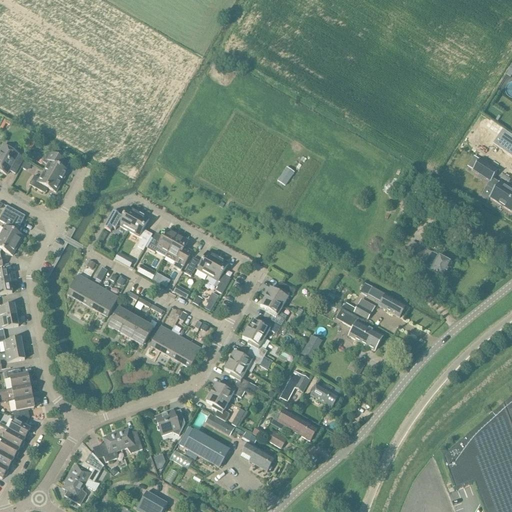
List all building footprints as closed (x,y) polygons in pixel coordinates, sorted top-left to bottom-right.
[(374,0),(372,3),(372,17),(374,18),(374,26),(389,26),(404,0),(374,0)] [(484,125),(475,142),(478,143),(474,150),(486,155),(498,132),(484,125)] [(498,138),(493,145),(511,157),(511,137),(503,131),(498,138)] [(31,151),(38,137),(33,135),(26,148),(31,151)] [(0,172),(7,176),(9,171),(16,175),(25,159),(4,147),(0,153),(0,172)] [(48,166),(44,173),(62,183),(68,172),(57,166),(60,161),(47,154),(42,163),(48,166)] [(479,160),(472,171),(497,187),(489,199),(511,214),(511,213),(511,192),(492,180),(498,172),(479,160)] [(279,182),(288,187),(296,172),(287,167),(279,182)] [(44,173),(40,179),(35,177),(29,186),(42,193),(45,188),(56,194),(62,183),(44,173)] [(9,220),(0,236),(0,237),(18,247),(23,237),(10,230),(14,223),(20,226),(25,217),(7,207),(2,216),(9,220)] [(113,213),(104,230),(105,229),(110,233),(111,233),(113,229),(116,231),(118,226),(128,232),(139,214),(128,208),(122,219),(120,217),(119,217),(114,214),(113,213)] [(399,227),(406,216),(401,212),(394,223),(399,227)] [(139,214),(128,232),(142,240),(138,248),(144,251),(151,239),(142,233),(149,220),(139,214)] [(156,254),(159,249),(168,254),(178,236),(167,230),(162,241),(155,237),(147,250),(156,254)] [(178,236),(168,254),(178,260),(173,268),(181,272),(190,256),(183,252),(188,242),(178,236)] [(0,267),(2,267),(1,260),(0,260),(0,249),(13,257),(18,247),(0,237),(0,267)] [(406,254),(412,257),(419,261),(419,263),(425,266),(423,269),(429,272),(443,280),(451,264),(432,253),(427,251),(432,242),(423,237),(418,246),(414,243),(412,243),(406,254)] [(99,243),(96,250),(103,253),(106,247),(99,243)] [(192,261),(189,266),(184,274),(191,278),(195,270),(208,277),(218,259),(208,253),(200,266),(192,261)] [(124,257),(119,254),(115,260),(120,263),(124,257)] [(218,259),(208,277),(220,284),(216,292),(222,296),(229,283),(221,278),(228,265),(218,259)] [(152,281),(155,275),(149,271),(146,278),(152,281)] [(0,273),(0,285),(10,283),(8,272),(0,273)] [(159,274),(156,281),(168,288),(171,281),(159,274)] [(68,296),(78,301),(88,282),(78,276),(68,296)] [(88,282),(78,301),(88,307),(99,288),(88,282)] [(10,283),(0,285),(0,296),(12,294),(10,283)] [(270,289),(265,298),(283,308),(289,297),(292,298),(295,292),(280,283),(275,292),(270,289)] [(376,291),(366,286),(365,285),(360,294),(380,305),(379,308),(399,319),(406,308),(385,296),(376,291)] [(175,293),(188,300),(192,293),(178,286),(175,293)] [(99,288),(88,307),(98,313),(109,293),(99,288)] [(109,293),(98,313),(108,318),(119,299),(109,293)] [(139,299),(128,293),(126,296),(136,303),(139,299)] [(283,308),(265,298),(260,307),(267,311),(266,313),(271,316),(268,321),(281,328),(285,321),(278,317),(283,308)] [(151,306),(140,300),(138,304),(149,310),(151,306)] [(358,300),(353,309),(340,302),(337,306),(354,315),(354,314),(367,322),(372,313),(368,311),(371,306),(361,301),(361,302),(358,300)] [(0,308),(0,319),(17,317),(14,306),(0,308)] [(163,313),(152,307),(150,311),(151,311),(149,315),(152,316),(154,313),(161,317),(163,313)] [(108,328),(120,334),(130,316),(119,309),(108,328)] [(185,327),(188,315),(180,313),(177,325),(185,327)] [(337,321),(353,330),(349,338),(374,352),(383,338),(357,323),(341,314),(337,321)] [(130,316),(120,334),(132,341),(142,323),(130,316)] [(17,317),(0,319),(0,323),(1,331),(19,328),(17,317)] [(193,332),(205,337),(209,325),(196,321),(193,332)] [(252,321),(247,330),(265,340),(270,331),(277,336),(281,328),(268,321),(266,326),(260,323),(259,325),(252,321)] [(142,323),(132,341),(143,347),(154,329),(142,323)] [(150,347),(160,352),(171,333),(161,328),(150,347)] [(265,340),(247,330),(242,339),(249,343),(248,345),(253,348),(251,353),(263,360),(267,353),(260,348),(265,340)] [(171,333),(160,352),(170,358),(181,339),(171,333)] [(312,338),(302,355),(311,361),(321,343),(312,338)] [(4,342),(6,353),(23,350),(21,339),(4,342)] [(181,339),(170,358),(180,364),(191,345),(181,339)] [(191,345),(180,364),(190,370),(201,350),(191,345)] [(23,350),(6,353),(8,364),(25,361),(23,350)] [(235,353),(229,362),(247,372),(252,363),(259,367),(263,360),(251,353),(248,357),(242,354),(241,357),(235,353)] [(247,372),(229,362),(224,371),(231,375),(230,377),(235,380),(232,385),(245,392),(250,384),(242,380),(247,372)] [(8,380),(10,379),(12,390),(30,386),(30,385),(32,384),(30,377),(28,378),(28,375),(22,376),(20,370),(6,373),(8,380)] [(296,374),(289,387),(302,394),(310,382),(312,378),(303,373),(301,377),(296,374)] [(217,385),(211,394),(229,404),(234,395),(241,399),(245,392),(232,385),(230,389),(224,386),(223,388),(217,385)] [(30,386),(12,390),(14,401),(32,398),(32,396),(34,395),(32,389),(31,389),(30,386)] [(332,409),(338,398),(316,386),(310,397),(332,409)] [(229,404),(211,394),(206,403),(213,407),(212,409),(217,412),(214,417),(225,423),(230,415),(224,412),(229,404)] [(14,413),(13,417),(29,419),(30,419),(28,411),(35,409),(34,405),(35,404),(34,400),(33,400),(32,398),(14,401),(17,412),(14,413)] [(511,511),(511,401),(443,461),(455,492),(473,485),(483,511),(511,511)] [(241,410),(232,425),(237,428),(246,413),(241,410)] [(285,410),(285,411),(277,424),(310,443),(318,430),(285,410)] [(156,419),(159,428),(157,429),(158,433),(160,432),(161,435),(170,432),(179,437),(185,425),(180,411),(174,414),(173,412),(170,413),(170,414),(156,419)] [(14,422),(9,432),(25,440),(26,439),(27,439),(30,433),(29,432),(30,430),(25,427),(29,419),(13,417),(12,421),(14,422)] [(234,430),(212,417),(208,424),(230,437),(234,430)] [(7,436),(3,442),(19,450),(20,449),(22,449),(25,443),(24,442),(25,440),(9,432),(1,427),(0,430),(0,431),(3,433),(3,434),(7,436)] [(183,449),(219,470),(230,451),(194,430),(193,431),(188,428),(178,446),(183,449)] [(263,433),(256,429),(253,434),(260,438),(263,433)] [(124,431),(116,433),(122,451),(127,450),(131,455),(143,451),(137,434),(131,436),(129,430),(124,432),(124,431)] [(273,432),(267,442),(281,451),(287,441),(273,432)] [(122,451),(116,433),(108,436),(109,438),(103,439),(105,445),(100,447),(106,464),(118,460),(117,453),(122,451)] [(3,442),(0,447),(0,452),(14,460),(15,459),(17,459),(19,453),(18,452),(19,450),(3,442)] [(240,457),(249,463),(267,473),(268,472),(270,472),(272,469),(271,467),(274,461),(247,445),(240,457)] [(0,452),(0,465),(8,470),(9,469),(11,469),(14,463),(13,462),(14,460),(0,452)] [(72,470),(68,477),(85,487),(87,482),(94,484),(103,469),(90,455),(85,464),(84,463),(81,469),(77,466),(74,471),(72,470)] [(0,465),(0,479),(2,481),(5,477),(7,477),(8,473),(7,472),(8,470),(0,465)] [(85,487),(68,477),(64,484),(65,485),(63,490),(67,492),(64,497),(79,506),(77,511),(79,511),(83,511),(89,503),(84,500),(87,496),(82,491),(85,487)] [(163,511),(168,505),(146,493),(135,511),(163,511)]
